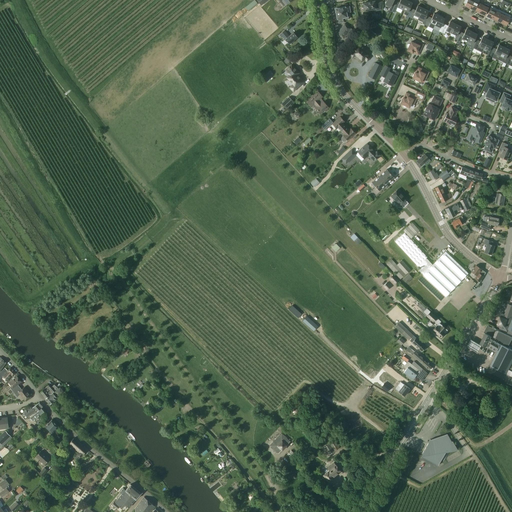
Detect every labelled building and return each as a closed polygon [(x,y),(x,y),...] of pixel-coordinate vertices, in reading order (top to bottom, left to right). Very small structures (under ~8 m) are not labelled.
[(254,0),(245,7),(248,10),(257,3),(254,0)] [(394,6),(391,5),(393,0),(387,0),(385,5),(387,6),(387,7),(390,8),(388,11),(391,12),(392,11),(394,6)] [(402,10),(407,1),(405,0),(400,0),(397,7),(394,6),(392,11),(395,13),(397,7),(402,10)] [(464,0),(463,3),(466,4),(465,6),(470,8),(473,0),(464,0)] [(473,0),(470,8),(475,11),(478,3),(479,0),(473,0)] [(364,11),(366,11),(367,11),(368,11),(368,10),(376,9),(376,11),(381,10),(382,2),(375,4),(374,1),(363,4),(364,11)] [(403,14),(406,16),(405,19),(408,20),(409,17),(412,12),(409,10),(412,3),(407,1),(402,10),(405,11),(403,14)] [(478,3),(475,11),(480,13),(483,5),(478,3)] [(488,8),(489,6),(484,3),(483,5),(480,13),(485,15),(488,8)] [(409,17),(412,19),(413,15),(418,17),(419,17),(423,8),(418,6),(414,13),(412,12),(409,17)] [(491,19),(495,11),(496,9),(491,6),(490,8),(490,9),(486,16),(491,19)] [(346,13),(350,12),(349,7),(345,8),(345,7),(338,9),(338,8),(334,9),(335,13),(336,13),(337,19),(338,19),(338,23),(343,22),(342,18),(347,17),(346,13)] [(417,20),(423,23),(422,24),(425,25),(428,19),(425,18),(428,11),(423,8),(419,17),(418,17),(417,20)] [(495,11),(491,19),(496,21),(501,11),(496,9),(495,11)] [(501,11),(496,21),(501,23),(506,13),(501,11)] [(506,26),(508,22),(509,19),(510,18),(511,17),(511,16),(506,13),(501,23),(506,26)] [(435,25),(440,15),(437,14),(436,15),(434,14),(431,21),(428,19),(425,25),(428,26),(433,29),(435,25)] [(441,33),(444,27),(441,26),(445,19),(442,18),(443,17),(440,15),(435,25),(433,29),(438,31),(441,33)] [(444,27),(441,33),(444,34),(445,32),(448,33),(449,32),(451,33),(455,24),(450,21),(447,28),(444,27)] [(458,40),(460,35),(457,33),(461,26),(455,24),(451,33),(456,35),(455,39),(458,40)] [(344,39),(350,29),(344,25),(337,34),(344,39)] [(460,35),(458,40),(460,42),(462,39),(464,41),(465,40),(467,41),(472,32),(466,29),(463,36),(460,35)] [(287,43),(288,43),(289,44),(298,37),(294,32),(289,36),(284,30),(279,35),(281,38),(282,37),(285,40),(284,40),(287,43)] [(472,32),(467,41),(473,43),(471,47),(474,48),(476,42),(474,41),(477,34),(472,32)] [(476,42),(474,48),(482,52),(488,38),(485,37),(485,38),(483,37),(479,44),(476,42)] [(488,38),(482,52),(487,55),(490,56),(493,50),(490,49),(493,42),(491,41),(491,40),(488,38)] [(418,55),(423,44),(416,41),(415,44),(411,42),(410,44),(409,44),(408,44),(407,45),(407,46),(407,47),(408,48),(407,50),(413,53),(418,55)] [(493,50),(490,56),(493,58),(493,57),(498,59),(500,56),(504,47),(499,45),(495,52),(493,50)] [(367,61),(370,58),(368,56),(358,46),(354,51),(349,54),(352,58),(356,56),(363,62),(365,59),(367,61)] [(498,59),(498,60),(506,64),(509,58),(506,57),(509,50),(504,47),(500,56),(498,59)] [(375,62),(368,76),(376,80),(382,66),(375,62)] [(291,65),(285,70),(290,75),(287,77),(293,84),(292,85),(296,89),(297,88),(303,82),(297,75),(299,73),(291,65)] [(454,66),(453,66),(451,65),(447,72),(456,76),(460,70),(457,68),(457,67),(457,66),(455,65),(454,66)] [(392,86),(399,73),(394,70),(392,74),(389,72),(390,69),(385,66),(380,75),(385,78),(383,82),(392,86)] [(426,80),(429,72),(418,67),(415,73),(413,78),(415,79),(414,80),(415,81),(416,82),(417,82),(418,81),(419,81),(421,82),(423,78),(426,80)] [(267,80),(273,74),(270,71),(264,77),(267,80)] [(468,74),(464,81),(467,83),(467,84),(470,85),(470,84),(473,86),(477,79),(468,74)] [(495,101),(496,101),(499,93),(498,92),(498,91),(495,89),(494,91),(492,90),(494,86),(487,83),(485,89),(488,90),(485,96),(486,97),(486,98),(486,99),(489,100),(490,100),(490,98),(495,101)] [(479,84),(477,87),(476,86),(473,92),(479,94),(481,89),(482,85),(479,84)] [(406,107),(407,106),(409,107),(411,104),(414,105),(417,99),(423,102),(426,95),(417,91),(415,97),(406,93),(404,98),(403,98),(401,103),(403,104),(403,105),(403,106),(403,107),(404,107),(405,107),(406,107)] [(318,92),(307,102),(311,107),(313,105),(320,113),(324,110),(325,111),(329,108),(321,99),(322,97),(318,92)] [(454,103),(458,96),(451,93),(448,100),(454,103)] [(501,106),(505,108),(508,110),(509,109),(511,110),(511,98),(510,100),(509,99),(510,96),(504,93),(501,99),(504,100),(501,106)] [(429,104),(423,115),(434,120),(440,109),(437,108),(438,106),(439,106),(442,100),(435,96),(432,103),(433,103),(432,105),(429,104)] [(281,104),(285,109),(293,102),(289,97),(281,104)] [(454,118),(458,110),(451,107),(448,113),(443,121),(450,125),(449,126),(453,127),(457,120),(454,118)] [(341,131),(346,127),(343,123),(345,121),(341,117),(332,124),(337,129),(338,128),(341,131)] [(329,118),(321,126),(324,129),(333,122),(329,118)] [(472,127),(467,140),(471,141),(473,137),(477,139),(476,142),(480,144),(484,133),(481,131),(483,126),(478,124),(475,129),(472,127)] [(503,125),(499,133),(501,134),(504,135),(507,127),(503,125)] [(348,141),(356,133),(351,128),(349,130),(346,127),(341,131),(340,132),(343,136),(341,138),(341,140),(343,142),(345,142),(347,140),(348,141)] [(488,136),(484,144),(486,145),(484,150),(491,153),(493,148),(495,149),(498,140),(488,136)] [(506,160),(511,150),(506,148),(508,144),(502,142),(498,151),(502,152),(500,157),(506,160)] [(375,153),(370,148),(367,144),(358,152),(364,159),(368,155),(374,161),(379,156),(376,152),(375,153)] [(340,155),(346,150),(343,147),(337,152),(340,155)] [(346,163),(356,154),(351,150),(342,159),(346,163)] [(420,165),(421,166),(426,162),(427,164),(431,161),(429,159),(425,154),(417,161),(418,162),(420,165)] [(433,170),(428,172),(432,180),(438,176),(436,173),(436,171),(442,166),(440,164),(433,170)] [(468,170),(462,167),(460,174),(467,176),(467,175),(481,180),(482,175),(468,170)] [(394,177),(387,169),(372,183),(379,191),(394,177)] [(448,173),(441,178),(444,182),(450,177),(454,173),(452,170),(448,174),(448,173)] [(316,178),(311,183),(314,187),(319,182),(316,178)] [(471,181),(467,179),(463,185),(468,188),(471,181)] [(445,183),(443,184),(435,188),(438,195),(444,193),(442,190),(447,188),(445,183)] [(408,203),(406,200),(407,199),(404,195),(403,196),(397,190),(391,196),(400,206),(401,204),(404,207),(408,203)] [(444,193),(438,195),(442,203),(450,199),(449,197),(451,196),(450,193),(445,195),(444,193)] [(495,203),(502,205),(503,198),(504,198),(505,195),(497,193),(495,203)] [(447,214),(465,205),(467,200),(466,201),(465,198),(460,201),(461,204),(458,205),(458,204),(452,207),(451,206),(445,209),(447,214)] [(465,205),(447,214),(449,218),(456,215),(457,213),(461,211),(464,209),(465,211),(467,210),(470,207),(471,206),(468,200),(467,200),(465,205)] [(500,220),(499,220),(499,218),(489,216),(488,224),(498,226),(498,224),(499,225),(500,220)] [(459,219),(452,223),(455,228),(462,224),(460,222),(464,220),(462,217),(459,219)] [(489,231),(491,226),(481,222),(479,227),(489,231)] [(403,231),(411,239),(419,230),(412,223),(403,231)] [(423,275),(446,297),(452,291),(468,273),(445,251),(433,265),(429,261),(426,258),(427,257),(426,256),(404,233),(395,242),(418,266),(418,265),(421,268),(419,271),(423,275)] [(355,241),(355,242),(357,244),(361,241),(354,234),(350,237),(354,241),(354,240),(355,241)] [(494,246),(491,244),(491,241),(485,239),(483,244),(487,245),(484,252),(491,255),(494,246)] [(336,244),(331,248),(336,252),(340,248),(336,244)] [(386,264),(400,279),(411,270),(402,260),(397,265),(391,259),(386,264)] [(482,269),(476,265),(471,272),(477,275),(475,278),(479,282),(483,276),(479,273),(482,269)] [(407,283),(413,278),(409,274),(403,279),(407,283)] [(394,283),(395,284),(398,280),(393,275),(389,278),(390,279),(394,283)] [(506,323),(509,324),(511,317),(511,294),(510,300),(511,300),(511,305),(508,304),(505,314),(501,313),(500,316),(499,316),(496,324),(497,325),(496,327),(496,328),(503,330),(507,332),(509,326),(506,325),(506,323)] [(427,308),(423,312),(427,315),(426,316),(433,322),(434,322),(435,323),(433,325),(432,324),(430,322),(427,325),(430,327),(433,330),(438,335),(441,338),(442,337),(442,336),(444,335),(444,334),(447,330),(439,323),(441,322),(437,318),(430,311),(427,308)] [(302,321),(313,331),(318,326),(307,316),(302,321)] [(421,351),(426,347),(421,342),(416,337),(416,338),(414,336),(399,322),(398,322),(396,320),(393,324),(421,351)] [(480,343),(485,346),(485,347),(496,353),(490,366),(506,374),(511,376),(511,349),(508,348),(511,338),(511,337),(487,325),(484,333),(485,333),(480,343)] [(405,341),(401,337),(397,341),(401,345),(405,341)] [(482,346),(471,339),(467,347),(477,353),(482,346)] [(412,355),(420,362),(424,359),(415,351),(415,352),(409,346),(406,350),(412,355)] [(424,359),(420,362),(429,370),(432,366),(424,359)] [(411,380),(413,379),(415,376),(416,377),(417,375),(409,369),(412,364),(408,361),(403,367),(406,369),(404,372),(407,375),(406,376),(411,380)] [(417,375),(416,377),(421,381),(427,373),(422,369),(414,361),(412,364),(409,369),(417,375)] [(11,367),(8,371),(5,368),(0,373),(0,382),(0,383),(4,380),(6,381),(7,381),(16,372),(11,367)] [(12,379),(13,380),(9,383),(11,386),(9,387),(13,392),(20,387),(18,385),(21,382),(17,376),(15,378),(14,377),(12,379)] [(410,389),(404,384),(404,385),(400,382),(395,389),(399,391),(404,396),(410,389)] [(390,387),(385,383),(382,387),(387,391),(390,387)] [(46,399),(58,388),(54,385),(51,388),(48,386),(40,392),(46,399)] [(24,388),(22,390),(20,387),(13,392),(17,398),(18,397),(21,401),(24,399),(25,400),(30,396),(24,388)] [(51,394),(45,399),(50,405),(54,402),(56,400),(55,399),(57,398),(55,396),(57,395),(62,391),(59,388),(55,392),(53,393),(51,394)] [(25,420),(28,417),(36,412),(42,408),(43,407),(39,403),(32,407),(32,406),(24,412),(25,413),(22,415),(25,420)] [(36,412),(31,417),(31,418),(31,419),(32,420),(33,420),(34,420),(38,425),(43,421),(39,416),(44,411),(42,408),(36,412)] [(0,428),(9,428),(7,417),(0,418),(0,428)] [(52,433),(58,426),(52,420),(45,426),(52,433)] [(5,431),(0,435),(0,444),(0,445),(1,444),(3,446),(12,438),(5,431)] [(282,433),(269,446),(278,454),(290,441),(282,433)] [(421,456),(438,466),(448,447),(450,451),(458,450),(452,441),(451,442),(447,434),(434,442),(430,439),(421,456)] [(81,457),(87,450),(74,438),(69,443),(79,452),(74,458),(78,461),(81,457)] [(330,445),(335,451),(339,448),(334,442),(330,445)] [(0,455),(2,458),(14,447),(11,444),(7,448),(5,446),(0,451),(0,455)] [(330,444),(324,448),(329,455),(334,451),(330,444)] [(45,464),(50,459),(41,451),(35,459),(38,461),(40,459),(45,464)] [(333,477),(341,471),(336,465),(336,466),(334,462),(327,468),(329,471),(323,475),(328,482),(333,478),(333,477)] [(43,476),(48,471),(44,468),(39,473),(43,476)] [(67,492),(72,485),(67,481),(62,488),(67,492)] [(129,508),(141,493),(131,484),(126,490),(123,488),(120,492),(123,494),(116,502),(122,508),(125,504),(129,508)] [(6,488),(0,493),(0,494),(2,497),(9,492),(6,488)] [(144,497),(135,509),(138,511),(151,511),(155,507),(144,497)] [(16,502),(10,508),(13,511),(20,505),(16,502)]
